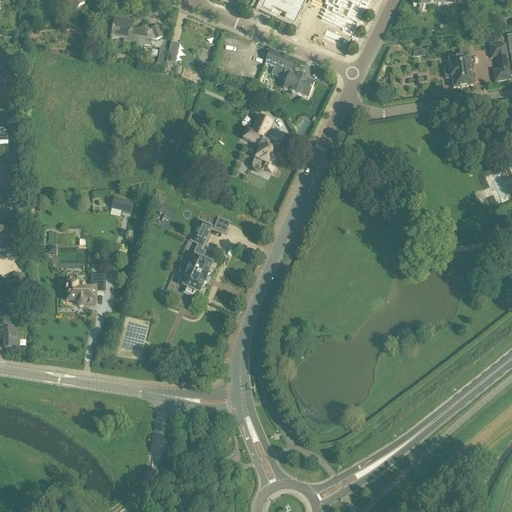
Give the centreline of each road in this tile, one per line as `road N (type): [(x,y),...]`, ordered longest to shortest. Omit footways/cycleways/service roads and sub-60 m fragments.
road 1 (tertiary): [(243,403),(239,349),(247,323),(343,100)]
road 2 (residential): [(356,74),(192,3)]
road 3 (residential): [(511,93),(379,113),(343,100)]
road 4 (secondary): [(164,396),(0,371)]
road 5 (track): [(405,511),(511,426)]
road 6 (residential): [(120,511),(150,478),(164,396)]
road 7 (primary): [(411,438),(511,359)]
